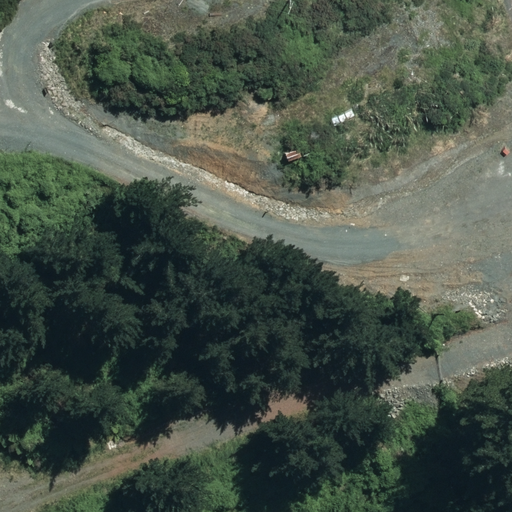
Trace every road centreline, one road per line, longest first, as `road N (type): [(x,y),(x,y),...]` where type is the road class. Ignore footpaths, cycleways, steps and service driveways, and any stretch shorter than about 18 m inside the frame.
road 1 (unclassified): [(511,255),(424,254),(267,232),(0,114)]
road 2 (track): [(13,511),(511,346)]
